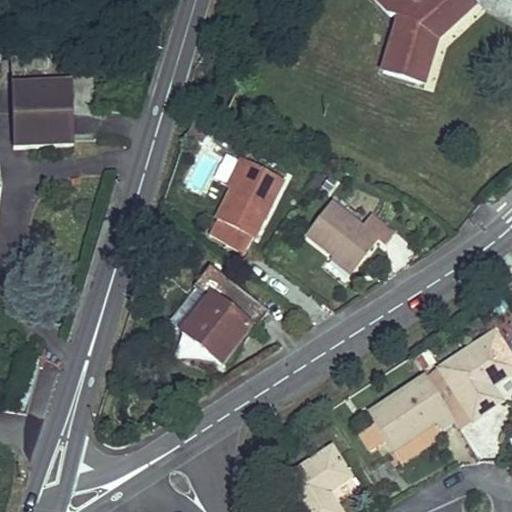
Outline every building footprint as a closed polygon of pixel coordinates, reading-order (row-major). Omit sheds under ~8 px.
[(383,77),(422,88),(436,42),(474,7),(466,0),(375,0),(374,1),(390,18),(412,25),(407,40),(395,37),(383,77)] [(17,149),(74,146),(71,88),(14,91),(17,149)] [(248,165),(241,162),(227,188),(234,192),(248,165)] [(245,257),(284,183),(248,165),(234,192),(211,238),(245,257)] [(364,231),(333,205),(310,237),(356,275),(380,245),(385,250),(397,236),(375,218),(364,231)] [(222,364),(252,326),(255,328),(268,312),(211,266),(194,288),(209,299),(182,332),(222,364)] [(493,388),(506,380),(511,376),(511,360),(495,334),(440,369),(472,421),(501,403),(493,388)] [(472,421),(440,369),(427,378),(455,423),(459,429),(472,421)] [(435,425),(437,429),(439,432),(455,423),(427,378),(368,415),(392,453),(435,425)] [(392,453),(401,468),(445,440),(439,432),(437,429),(435,425),(392,453)] [(339,511),(328,492),(339,485),(350,479),(332,451),(282,484),(299,511),(339,511)]
